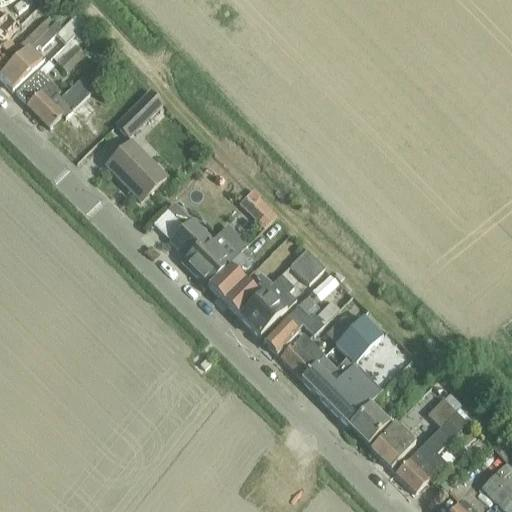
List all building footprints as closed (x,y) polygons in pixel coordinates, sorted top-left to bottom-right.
[(54,41),(63,51),(65,49),(66,51),(84,34),(83,34),(88,29),(77,18),(72,13),(56,28),(46,38),(51,44),(54,41)] [(8,48),(0,55),(0,82),(33,51),(46,38),(56,28),(48,21),(14,54),(8,48)] [(0,49),(11,39),(2,29),(0,31),(0,49)] [(63,51),(52,62),(58,68),(66,78),(85,61),(76,51),(88,39),(84,34),(66,51),(65,49),(63,51)] [(45,64),(33,51),(0,82),(0,83),(13,96),(36,72),(45,64)] [(41,75),(15,98),(26,109),(26,110),(49,133),(63,120),(66,123),(87,102),(96,94),(86,84),(83,81),(61,102),(58,99),(61,96),(45,79),(54,70),(49,65),(39,73),(41,75)] [(115,130),(127,143),(162,110),(150,97),(115,130)] [(87,102),(66,123),(52,136),(77,160),(98,139),(92,133),(105,121),(96,111),(87,102)] [(106,171),(141,206),(167,180),(132,145),(106,171)] [(269,229),(283,215),(257,190),(243,205),(269,229)] [(207,290),(228,270),(240,258),(256,243),(250,237),(242,245),(229,232),(214,248),(193,226),(172,247),(187,262),(183,266),(207,290)] [(305,255),(290,271),(309,289),(324,274),(305,255)] [(228,270),(207,290),(223,306),(246,285),(238,277),(245,270),(246,271),(249,267),(240,258),(228,270)] [(266,295),(239,322),(260,342),(287,316),(297,306),(290,299),(295,294),(281,281),(269,293),(269,292),(266,295)] [(223,306),(239,322),(266,295),(269,292),(262,285),(253,293),(246,285),(223,306)] [(302,330),(314,343),(322,335),(315,329),(322,323),(316,317),(309,324),(297,312),(273,336),(263,346),(276,359),(298,337),(297,336),(302,330)] [(301,384),(348,430),(368,409),(381,396),(355,369),(381,342),(362,322),(334,350),(346,362),(336,373),(324,361),(321,364),(301,384)] [(301,384),(321,364),(300,343),(280,362),(301,384)] [(430,392),(410,413),(419,422),(439,401),(430,392)] [(428,421),(440,433),(455,417),(444,405),(428,421)] [(368,409),(348,430),(368,450),(387,429),(368,409)] [(455,417),(440,433),(433,440),(395,478),(413,496),(411,498),(413,501),(430,483),(434,487),(450,472),(435,458),(443,449),(464,431),(456,423),(462,417),(459,413),(455,417)] [(370,453),(391,473),(414,449),(394,429),(370,453)] [(511,511),(511,478),(504,470),(481,494),(499,511),(511,511)]
